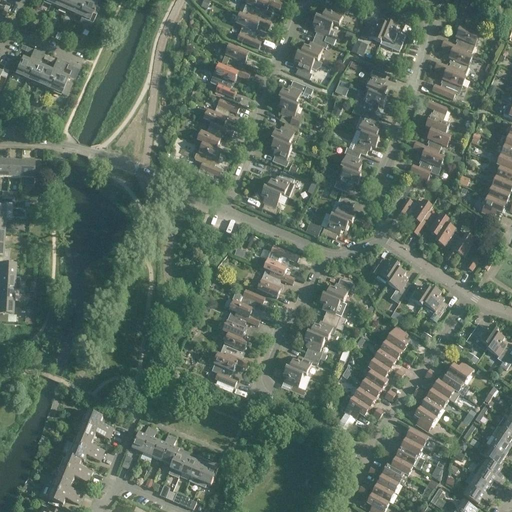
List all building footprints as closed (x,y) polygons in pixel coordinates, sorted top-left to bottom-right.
[(57,0),(55,7),(66,12),(71,0),(57,0)] [(71,0),(66,12),(78,16),(84,0),(71,0)] [(90,0),(84,0),(78,16),(82,18),(81,22),(91,26),(96,14),(93,13),(96,5),(89,2),(90,0)] [(205,0),(204,0),(201,7),(207,9),(210,2),(205,0)] [(242,15),(247,17),(260,23),(258,26),(269,30),(272,24),(260,19),(263,12),(266,13),(269,6),(270,3),(263,0),(248,0),(246,5),(242,15)] [(263,0),(270,3),(269,6),(279,11),(282,4),(272,0),(263,0)] [(460,0),(462,1),(458,8),(465,11),(469,0),(460,0)] [(326,11),(323,20),(334,24),(334,25),(339,27),(345,14),(347,15),(352,17),(355,11),(350,9),(336,3),(333,9),(332,8),(330,13),(326,11)] [(240,15),(236,25),(243,28),(241,35),(240,34),(237,41),(255,48),(259,50),(261,43),(257,42),(252,39),(254,33),(255,33),(258,26),(260,23),(247,17),(242,15),(240,15)] [(317,17),(313,26),(317,28),(315,33),(316,33),(314,38),(328,44),(334,46),(336,40),(332,38),(334,32),(331,31),(334,25),(334,24),(323,20),(322,20),(317,17)] [(368,38),(381,43),(382,41),(388,26),(387,26),(379,23),(377,27),(373,25),(372,26),(366,24),(360,38),(367,40),(368,38)] [(398,27),(389,23),(387,26),(388,26),(382,41),(395,46),(394,48),(400,51),(406,37),(400,34),(401,33),(396,31),(398,27)] [(444,42),(441,48),(452,53),(453,50),(466,55),(471,57),(472,54),(470,53),(473,46),(475,47),(479,36),(466,31),(460,28),(455,39),(459,40),(456,47),(444,42)] [(347,32),(345,38),(353,41),(355,36),(347,32)] [(323,49),(326,50),(328,44),(314,38),(312,44),(311,43),(309,48),(305,47),(301,55),(315,61),(315,62),(318,63),(323,49)] [(357,42),(353,53),(359,56),(363,44),(357,42)] [(225,57),(221,66),(226,68),(239,74),(237,77),(248,81),(251,75),(239,70),(242,63),(245,65),(249,54),(229,46),(225,57)] [(25,52),(30,54),(28,58),(30,59),(29,62),(22,59),(15,75),(27,80),(39,51),(34,49),(33,51),(26,48),(25,52)] [(437,63),(435,69),(445,74),(446,72),(459,77),(459,76),(464,78),(466,75),(465,74),(467,68),(468,68),(473,58),(471,57),(466,55),(453,50),(452,53),(449,60),(452,61),(449,68),(437,63)] [(39,51),(27,80),(38,85),(45,69),(39,66),(44,53),(39,51)] [(310,81),(312,75),(310,74),(311,70),(315,72),(320,69),(322,64),(318,63),(315,62),(315,61),(301,55),(298,54),(294,63),(298,65),(296,69),(298,70),(296,76),(310,81)] [(62,61),(57,59),(52,71),(45,69),(38,85),(49,90),(62,61)] [(67,63),(62,61),(49,90),(67,97),(71,86),(66,84),(68,78),(61,75),(67,63)] [(214,76),(211,83),(212,83),(212,84),(218,87),(216,92),(215,94),(224,98),(225,96),(234,99),(236,93),(230,90),(233,84),(234,84),(237,77),(239,74),(226,68),(221,66),(219,66),(215,76),(214,76)] [(372,78),(367,91),(369,93),(369,92),(384,99),(384,98),(387,89),(384,88),(386,83),(384,82),(387,77),(372,71),(370,77),(372,78)] [(445,74),(442,81),(444,82),(441,88),(435,86),(432,92),(453,101),(455,95),(458,96),(461,89),(462,89),(466,79),(464,78),(459,76),(459,77),(446,72),(445,74)] [(283,90),(279,99),(282,100),(296,106),(297,106),(300,97),(308,100),(309,96),(311,97),(314,91),(293,82),(291,88),(290,88),(289,87),(287,92),(283,90)] [(340,82),(336,93),(342,96),(347,85),(340,82)] [(362,104),(359,110),(365,113),(365,112),(373,116),(374,116),(376,111),(377,111),(379,106),(383,108),(387,99),(384,98),(384,99),(369,92),(369,93),(364,105),(362,104)] [(225,126),(228,119),(226,118),(229,111),(237,115),(240,108),(220,100),(217,107),(218,107),(216,114),(208,111),(204,121),(210,124),(211,123),(223,129),(225,126)] [(282,100),(279,109),(283,111),(281,115),(282,116),(280,122),(285,124),(285,123),(294,127),(298,128),(302,119),(295,117),(299,107),(297,106),(296,106),(282,100)] [(430,118),(426,128),(431,130),(445,136),(449,126),(442,122),(445,116),(446,116),(448,110),(429,102),(426,108),(434,111),(431,118),(430,118)] [(337,103),(331,116),(338,119),(344,105),(337,103)] [(507,105),(503,115),(511,119),(511,106),(509,106),(507,105)] [(377,123),(379,118),(374,116),(373,116),(365,112),(365,113),(362,118),(365,119),(359,133),(362,134),(362,133),(376,139),(380,130),(376,129),(378,124),(377,123)] [(217,150),(221,140),(218,138),(221,132),(232,137),(235,130),(225,126),(223,129),(211,123),(210,124),(209,127),(210,127),(207,134),(202,132),(197,142),(203,144),(217,150)] [(297,135),(299,129),(294,127),(285,123),(285,124),(283,129),(282,128),(280,133),(276,131),(272,140),(275,142),(289,147),(294,134),(297,135)] [(416,143),(413,150),(424,154),(425,151),(438,157),(438,156),(439,153),(438,153),(441,146),(447,148),(451,138),(445,136),(431,130),(427,140),(430,141),(427,148),(416,143)] [(376,149),(379,140),(376,139),(362,133),(362,134),(356,147),(348,144),(346,148),(347,149),(353,151),(353,152),(361,155),(366,157),(368,152),(370,152),(372,148),(376,149)] [(473,139),(471,144),(477,146),(480,136),(474,134),(473,139)] [(286,161),(292,148),(289,147),(275,142),(271,150),(275,152),(273,156),(275,157),(272,163),(286,169),(289,162),(286,161)] [(196,155),(194,159),(196,162),(202,164),(198,175),(212,181),(214,176),(219,178),(222,172),(214,169),(217,162),(218,162),(222,152),(217,150),(203,144),(199,154),(196,155)] [(501,156),(511,160),(511,149),(505,146),(501,156)] [(359,160),(361,155),(353,152),(353,151),(347,149),(344,155),(347,156),(341,169),(344,170),(344,171),(358,176),(362,167),(358,166),(360,161),(359,160)] [(413,166),(410,173),(419,176),(428,180),(430,174),(438,177),(441,169),(440,169),(444,159),(438,156),(438,157),(425,151),(424,154),(421,161),(422,162),(419,169),(413,166)] [(511,160),(501,156),(497,167),(500,168),(501,168),(511,172),(511,160)] [(455,157),(453,162),(459,165),(461,159),(455,157)] [(4,159),(3,162),(0,161),(0,177),(8,178),(9,159),(4,159)] [(14,162),(14,160),(9,159),(8,178),(20,178),(21,163),(14,162)] [(28,161),(28,163),(21,163),(20,178),(33,179),(33,174),(40,174),(40,161),(28,161)] [(511,184),(511,172),(501,168),(500,168),(497,178),(511,184)] [(358,186),(361,177),(358,176),(344,171),(339,183),(336,182),(334,188),(348,194),(350,188),(352,189),(354,184),(358,186)] [(268,190),(282,196),(289,199),(295,185),(293,184),(295,179),(281,173),(279,179),(277,178),(275,183),(271,181),(268,190)] [(462,178),(459,185),(467,188),(469,180),(462,178)] [(492,188),(510,195),(511,191),(511,184),(497,178),(492,188)] [(488,198),(506,205),(510,195),(492,188),(488,198)] [(276,209),(282,196),(268,190),(265,189),(261,197),(265,199),(263,204),(264,205),(262,210),(276,216),(279,210),(276,209)] [(403,192),(399,198),(404,201),(408,195),(403,192)] [(349,224),(352,225),(356,216),(352,214),(354,210),(352,209),(355,203),(340,198),(338,204),(340,205),(335,218),(349,224)] [(488,198),(482,214),(488,216),(487,218),(491,220),(492,218),(494,219),(496,213),(502,215),(506,205),(488,198)] [(428,213),(432,207),(423,201),(418,208),(412,204),(413,203),(407,199),(395,217),(401,221),(406,214),(412,218),(411,219),(418,223),(420,225),(428,213)] [(418,223),(411,233),(417,236),(424,226),(430,230),(428,233),(437,238),(438,239),(446,224),(447,225),(449,221),(440,215),(437,220),(431,216),(431,215),(428,213),(420,225),(418,223)] [(335,218),(332,216),(327,230),(324,229),(322,235),(336,241),(338,235),(339,236),(341,231),(345,232),(349,224),(335,218)] [(462,241),(459,239),(459,240),(453,236),(456,231),(447,225),(446,224),(438,239),(437,238),(435,242),(445,248),(446,245),(452,249),(445,260),(451,264),(458,254),(455,253),(463,241),(462,241)] [(455,253),(458,254),(464,258),(465,257),(471,261),(466,268),(472,272),(478,264),(481,266),(487,257),(478,251),(477,252),(471,248),(476,241),(466,235),(462,241),(463,241),(455,253)] [(300,258),(273,247),(264,271),(270,273),(271,273),(283,278),(285,275),(288,268),(286,268),(289,261),(297,264),(300,258)] [(482,268),(487,271),(494,262),(489,258),(482,268)] [(390,282),(398,270),(400,267),(392,262),(389,265),(385,262),(384,263),(379,260),(371,273),(376,277),(375,279),(386,286),(388,285),(389,282),(390,282)] [(0,277),(15,278),(15,265),(0,264),(0,277)] [(389,282),(388,285),(396,290),(390,299),(399,305),(412,286),(407,282),(408,281),(404,278),(406,275),(398,270),(390,282),(389,282)] [(262,281),(257,292),(277,300),(281,289),(278,288),(281,281),(293,286),(295,280),(285,275),(283,278),(271,273),(270,273),(266,271),(262,281)] [(0,290),(14,291),(19,291),(20,279),(15,278),(0,277),(0,290)] [(330,288),(327,296),(326,297),(341,303),(343,304),(349,291),(351,292),(354,285),(340,280),(338,285),(336,285),(334,289),(330,288)] [(404,308),(410,299),(422,307),(424,305),(424,304),(432,292),(424,287),(422,290),(417,287),(417,289),(412,286),(399,305),(404,308)] [(176,292),(175,293),(181,302),(187,299),(181,289),(176,292)] [(432,292),(424,304),(424,305),(435,312),(434,315),(439,318),(448,306),(443,302),(444,301),(439,298),(442,295),(433,289),(432,292)] [(0,290),(0,302),(13,303),(14,291),(0,290)] [(265,299),(246,291),(243,298),(235,294),(232,303),(233,303),(229,312),(231,313),(236,315),(236,314),(249,319),(250,317),(253,310),(252,309),(255,302),(262,306),(265,299)] [(324,295),(320,304),(324,306),(322,311),(326,313),(324,318),(343,326),(346,320),(341,318),(347,305),(343,304),(341,303),(326,297),(327,296),(324,295)] [(0,302),(0,321),(7,322),(7,316),(13,316),(13,303),(0,302)] [(201,302),(197,312),(207,317),(211,307),(201,302)] [(227,323),(223,333),(228,335),(242,341),(243,341),(247,331),(244,329),(246,323),(258,328),(261,321),(250,317),(249,319),(236,314),(236,315),(231,313),(227,323)] [(311,334),(311,335),(325,341),(328,342),(332,332),(334,333),(336,329),(341,332),(343,326),(324,318),(322,323),(321,322),(319,327),(315,326),(311,334)] [(488,347),(486,350),(487,350),(497,335),(499,332),(491,327),(488,330),(484,328),(483,329),(478,325),(467,343),(472,346),(477,340),(488,347)] [(407,335),(396,328),(386,342),(403,353),(409,344),(404,341),(407,335)] [(327,356),(320,353),(325,341),(311,335),(311,334),(308,333),(304,342),(308,344),(306,348),(308,349),(305,355),(320,361),(324,362),(327,356)] [(228,335),(220,355),(225,357),(225,358),(237,363),(236,366),(247,370),(250,363),(241,360),(244,353),(248,343),(243,341),(242,341),(228,335)] [(497,360),(502,363),(503,364),(506,359),(511,351),(510,351),(506,348),(507,346),(502,343),(505,340),(497,335),(487,350),(498,358),(497,360)] [(380,352),(397,362),(403,353),(386,342),(380,352)] [(502,363),(500,367),(506,372),(511,365),(511,348),(510,351),(511,351),(506,359),(503,364),(502,363)] [(374,361),(391,372),(397,362),(380,352),(374,361)] [(216,366),(213,372),(218,374),(215,381),(217,382),(230,387),(235,389),(237,382),(229,379),(232,372),(233,373),(236,366),(237,363),(225,358),(225,357),(220,355),(218,354),(214,365),(216,366)] [(312,364),(317,366),(320,361),(305,355),(303,360),(299,358),(297,363),(293,361),(290,369),(289,370),(304,376),(306,377),(312,364)] [(374,361),(368,370),(372,372),(385,380),(391,372),(374,361)] [(464,385),(474,371),(462,363),(459,369),(454,365),(448,375),(464,385)] [(306,392),(298,389),(304,376),(289,370),(290,369),(287,368),(283,377),(287,379),(285,384),(292,387),(290,392),(304,398),(306,392)] [(382,391),(388,382),(385,380),(372,372),(366,381),(382,391)] [(442,383),(442,384),(455,392),(458,395),(460,396),(463,398),(469,389),(464,385),(448,375),(442,383)] [(360,389),(376,400),(382,391),(366,381),(360,389)] [(393,390),(402,392),(404,384),(395,381),(393,390)] [(439,381),(432,391),(448,400),(449,401),(454,405),(460,396),(458,395),(455,392),(442,384),(442,383),(439,381)] [(354,399),(370,410),(376,400),(360,389),(354,399)] [(493,389),(489,395),(493,398),(497,391),(493,389)] [(427,399),(443,410),(449,401),(432,391),(427,399)] [(359,415),(364,419),(370,410),(354,399),(352,402),(347,398),(341,407),(346,411),(344,413),(356,421),(359,415)] [(421,409),(437,419),(443,410),(427,399),(421,409)] [(409,408),(405,416),(412,420),(416,412),(409,408)] [(428,433),(437,419),(421,409),(415,418),(420,421),(416,426),(428,433)] [(112,436),(114,429),(101,424),(103,418),(89,412),(88,417),(85,415),(82,423),(112,436)] [(478,424),(483,416),(480,414),(475,422),(478,424)] [(511,422),(509,420),(505,418),(499,427),(511,435),(511,422)] [(94,441),(96,435),(110,440),(112,436),(82,423),(79,429),(82,430),(80,435),(94,441)] [(511,435),(499,427),(493,436),(497,438),(511,448),(511,446),(511,435)] [(139,433),(132,449),(143,454),(153,430),(148,428),(145,436),(139,433)] [(154,440),(157,431),(153,430),(143,454),(152,458),(159,442),(154,440)] [(411,430),(406,440),(423,449),(428,439),(411,430)] [(103,457),(105,451),(91,446),(94,441),(80,435),(78,439),(76,438),(73,445),(103,457)] [(168,436),(165,444),(159,442),(152,458),(162,462),(173,438),(168,436)] [(172,466),(173,466),(178,454),(179,454),(180,451),(173,448),(177,440),(173,438),(162,462),(172,466)] [(505,457),(511,448),(497,438),(491,448),(505,457)] [(423,449),(406,440),(401,449),(418,458),(423,449)] [(70,451),(68,455),(71,456),(71,457),(82,461),(82,462),(84,463),(87,457),(100,463),(103,457),(73,445),(70,451)] [(486,445),(480,455),(487,460),(488,459),(499,466),(505,457),(491,448),(486,445)] [(425,461),(418,458),(401,449),(396,459),(413,468),(419,471),(425,461)] [(171,470),(168,476),(178,480),(181,474),(190,454),(180,451),(179,454),(178,454),(173,466),(172,466),(170,470),(171,470)] [(458,452),(455,457),(462,462),(466,457),(458,452)] [(191,478),(199,458),(190,454),(181,474),(191,478)] [(91,478),(93,473),(79,467),(82,462),(82,461),(71,457),(71,456),(68,455),(66,460),(64,459),(61,466),(91,478)] [(199,458),(191,478),(189,482),(199,487),(209,463),(199,458)] [(408,477),(413,468),(396,459),(391,468),(408,477)] [(499,466),(488,459),(487,460),(482,468),(504,482),(506,479),(499,474),(503,468),(499,466)] [(211,487),(219,467),(209,463),(199,487),(205,489),(206,485),(211,487)] [(478,465),(472,474),(476,477),(491,487),(494,482),(501,487),(504,482),(482,468),(478,465)] [(58,473),(56,477),(59,478),(73,483),(75,478),(88,484),(91,478),(61,466),(58,473)] [(387,466),(382,476),(400,485),(403,487),(408,477),(391,468),(387,466)] [(377,486),(394,495),(400,485),(382,476),(377,486)] [(54,481),(51,488),(81,500),(84,495),(70,489),(73,483),(59,478),(56,477),(54,481)] [(487,492),(491,487),(476,477),(470,486),(492,501),(494,497),(487,492)] [(431,482),(428,488),(434,492),(438,485),(431,482)] [(46,486),(42,497),(50,500),(48,504),(62,510),(63,506),(66,500),(79,506),(81,500),(51,488),(46,486)] [(372,495),(389,504),(394,495),(377,486),(372,495)] [(489,505),(492,501),(470,486),(464,496),(478,505),(482,500),(489,505)] [(439,490),(435,497),(439,499),(443,492),(439,490)] [(385,511),(389,504),(372,495),(367,505),(372,508),(369,511),(385,511)] [(435,497),(430,503),(434,506),(439,499),(435,497)] [(458,511),(478,511),(464,502),(457,511),(458,511)]
